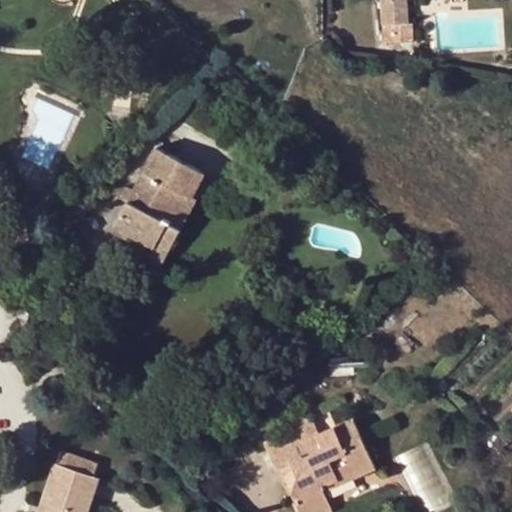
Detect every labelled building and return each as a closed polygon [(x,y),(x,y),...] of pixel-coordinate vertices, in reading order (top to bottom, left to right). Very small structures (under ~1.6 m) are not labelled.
[(380,0),(382,23),(407,22),(405,0),(380,0)] [(407,22),(382,23),(382,31),(390,30),(407,29),(407,22)] [(407,29),(390,30),(391,42),(408,41),(407,29)] [(383,42),(391,42),(390,30),(382,31),(383,42)] [(121,186),(117,195),(126,200),(113,225),(150,244),(142,258),(163,264),(182,230),(180,229),(197,200),(192,198),(206,172),(156,146),(133,187),(127,184),(121,186)] [(56,188),(42,203),(51,211),(65,195),(56,188)] [(51,211),(42,203),(34,213),(43,220),(51,211)] [(69,362),(61,372),(86,395),(94,386),(69,362)] [(353,418),(319,434),(314,422),(264,444),(275,469),(279,467),(290,462),(297,476),(291,495),(298,511),(324,511),(331,509),(323,491),(321,485),(354,470),(357,476),(375,467),(353,418)] [(60,450),(39,507),(37,511),(28,511),(27,511),(26,511),(86,511),(87,511),(82,509),(94,476),(75,469),(79,457),(60,450)] [(99,464),(79,457),(75,469),(94,476),(99,464)] [(290,462),(279,467),(291,495),(297,476),(290,462)] [(323,491),(357,476),(354,470),(321,485),(323,491)] [(100,478),(94,476),(82,509),(87,511),(100,478)]
